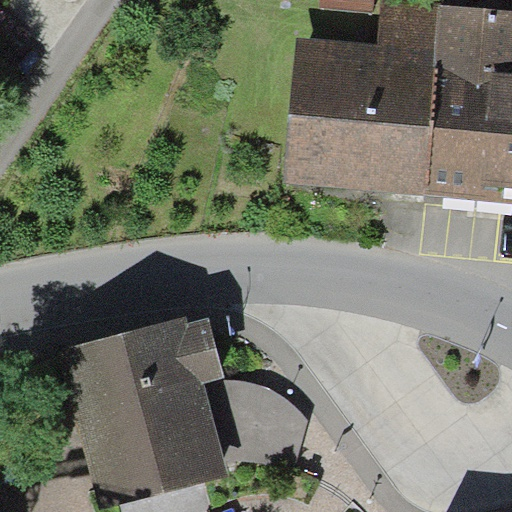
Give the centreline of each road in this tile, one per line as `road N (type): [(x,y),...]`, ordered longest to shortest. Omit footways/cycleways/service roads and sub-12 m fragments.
road 1 (residential): [(511,328),(435,299),(243,270),(122,279),(0,303)]
road 2 (residential): [(0,154),(108,0)]
